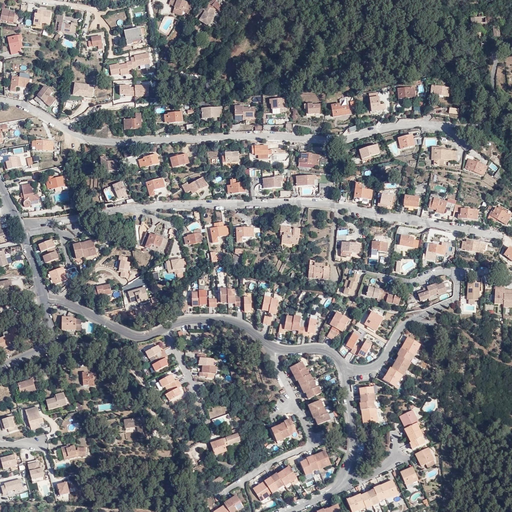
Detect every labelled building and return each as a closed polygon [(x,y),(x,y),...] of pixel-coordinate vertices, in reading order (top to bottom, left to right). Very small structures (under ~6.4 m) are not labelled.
[(183,12),(183,11),(184,8),(190,11),(192,5),(180,0),(170,0),(170,2),(173,2),(171,6),(175,7),(174,8),(183,12)] [(217,10),(221,13),(224,9),(216,2),(217,0),(210,0),(209,3),(210,3),(206,7),(217,10)] [(205,8),(204,9),(201,8),(196,16),(198,18),(200,14),(202,16),(202,17),(205,19),(203,22),(208,26),(214,18),(212,16),(214,13),(215,12),(205,8)] [(3,21),(15,23),(16,17),(16,14),(12,14),(12,12),(4,10),(3,21)] [(37,18),(35,18),(34,24),(41,26),(42,23),(50,24),(52,13),(39,11),(38,14),(37,18)] [(481,13),(476,13),(476,17),(477,22),(476,22),(476,29),(480,29),(480,22),(485,22),(485,16),(481,16),(481,13)] [(71,34),(72,25),(65,24),(63,24),(64,15),(57,15),(56,24),(55,31),(59,32),(71,34)] [(478,38),(486,37),(486,32),(480,29),(476,29),(476,22),(477,22),(476,17),(470,17),(471,33),(478,33),(478,38)] [(144,28),(125,32),(127,45),(133,44),(132,42),(143,40),(142,36),(145,35),(144,28)] [(20,52),(19,49),(17,41),(19,40),(22,39),(20,35),(7,38),(11,54),(20,52)] [(92,37),(92,41),(93,47),(99,46),(99,49),(104,48),(102,36),(92,37)] [(130,63),(109,66),(111,76),(128,74),(127,69),(150,65),(148,54),(130,57),(130,63)] [(59,85),(62,82),(56,77),(53,81),(59,85)] [(19,87),(30,88),(31,79),(13,78),(12,92),(18,92),(19,87)] [(93,97),(94,89),(89,89),(89,86),(73,85),(73,97),(93,97)] [(149,97),(149,86),(134,87),(134,98),(149,97)] [(434,95),(448,98),(449,89),(433,86),(432,91),(435,92),(434,95)] [(51,108),(57,100),(53,97),(52,98),(50,96),(53,93),(46,87),(38,98),(51,108)] [(119,97),(134,97),(134,88),(129,88),(129,87),(119,87),(119,97)] [(399,99),(415,98),(414,89),(400,89),(399,99)] [(372,112),(386,110),(386,105),(381,106),(379,98),(370,100),(372,112)] [(287,101),(269,100),(269,105),(272,105),(271,110),(287,110),(287,101)] [(333,117),(351,115),(349,107),(339,108),(339,104),(332,105),(333,117)] [(309,115),(320,114),(320,106),(313,106),(313,105),(305,105),(305,110),(309,110),(309,115)] [(203,118),(221,117),(220,111),(222,111),(222,108),(215,108),(215,107),(202,108),(203,118)] [(243,118),(255,118),(254,110),(242,109),(242,107),(235,107),(235,117),(243,116),(243,118)] [(183,121),(182,113),(170,114),(169,113),(165,114),(166,122),(169,121),(169,123),(183,121)] [(125,129),(142,128),(141,114),(135,114),(135,119),(124,119),(125,129)] [(402,149),(416,147),(414,137),(400,139),(402,149)] [(37,149),(53,150),(54,142),(37,141),(37,149)] [(372,157),(380,154),(377,146),(360,150),(364,164),(373,162),(372,157)] [(259,156),(269,156),(268,147),(252,147),(252,155),(256,155),(256,156),(259,156)] [(433,149),(432,161),(435,161),(435,165),(445,166),(445,161),(451,162),(451,163),(457,163),(457,152),(443,152),(443,149),(433,149)] [(173,167),(188,163),(186,154),(171,158),(173,167)] [(223,164),(239,163),(239,154),(224,154),(225,157),(223,157),(223,164)] [(289,154),(269,155),(270,166),(289,165),(289,154)] [(152,156),(145,157),(146,159),(141,160),(142,167),(147,165),(148,167),(160,164),(158,155),(152,156)] [(298,164),(319,166),(320,157),(302,155),(302,160),(299,160),(298,164)] [(102,171),(118,171),(118,161),(107,161),(107,157),(102,157),(102,171)] [(17,168),(17,167),(16,158),(9,159),(9,162),(7,162),(8,170),(17,168)] [(484,175),(488,166),(470,159),(466,169),(484,175)] [(494,176),(503,182),(499,168),(494,176)] [(42,183),(47,182),(49,189),(52,188),(65,185),(63,177),(54,179),(54,177),(41,177),(41,180),(42,183)] [(164,187),(162,178),(146,182),(150,196),(154,194),(153,190),(164,187)] [(192,195),(195,193),(200,190),(206,187),(202,178),(187,186),(186,184),(181,187),(185,195),(190,192),(192,195)] [(265,188),(282,187),(282,182),(284,182),(284,178),(264,179),(265,188)] [(296,188),(315,187),(315,182),(317,182),(316,178),(296,178),(296,188)] [(119,198),(128,195),(122,181),(113,185),(119,198)] [(245,194),(244,183),(230,184),(230,186),(227,186),(227,193),(231,193),(231,194),(245,194)] [(31,203),(31,202),(39,200),(38,195),(34,196),(32,185),(22,186),(24,193),(24,198),(25,204),(25,205),(26,205),(26,206),(27,206),(27,207),(28,207),(28,206),(29,206),(30,206),(30,205),(31,205),(31,204),(31,203)] [(356,199),(371,201),(372,191),(361,190),(362,185),(356,185),(356,199)] [(386,195),(380,193),(378,203),(387,205),(391,206),(393,197),(386,196),(386,195)] [(405,198),(404,206),(419,208),(420,199),(405,198)] [(454,212),(455,205),(429,198),(427,207),(437,210),(436,213),(443,215),(445,210),(454,212)] [(462,207),(455,205),(454,212),(459,214),(458,219),(478,220),(479,211),(461,210),(462,207)] [(489,216),(496,220),(507,225),(511,218),(493,208),(489,216)] [(200,211),(191,212),(193,221),(202,217),(200,211)] [(10,227),(2,230),(4,235),(5,237),(13,234),(10,227)] [(222,228),(209,229),(211,243),(217,243),(217,238),(228,237),(227,227),(222,228)] [(290,243),(290,245),(296,246),(299,231),(293,230),(293,231),(289,231),(290,229),(280,227),(279,233),(283,233),(282,237),(280,237),(280,242),(290,243)] [(253,237),(253,234),(253,229),(253,228),(236,229),(236,243),(242,243),(242,238),(253,237)] [(347,231),(337,231),(337,240),(347,240),(347,231)] [(190,244),(190,245),(193,244),(200,243),(203,243),(202,233),(188,236),(188,237),(185,238),(186,245),(190,244)] [(158,248),(162,239),(150,234),(144,247),(150,250),(151,245),(158,248)] [(400,245),(413,247),(414,238),(401,236),(400,245)] [(166,241),(162,239),(158,248),(163,250),(166,241)] [(84,256),(85,258),(91,256),(91,254),(97,252),(94,240),(88,242),(88,244),(81,246),(84,256)] [(40,245),(42,252),(47,250),(54,247),(52,241),(40,245)] [(479,253),(483,254),(484,248),(485,248),(486,243),(480,242),(480,243),(466,242),(466,243),(462,242),(462,249),(465,250),(465,252),(479,253)] [(81,246),(81,244),(74,245),(77,257),(84,256),(81,246)] [(342,253),(360,255),(360,246),(342,244),(342,253)] [(372,251),(387,252),(387,245),(372,244),(372,251)] [(425,256),(429,256),(430,254),(438,255),(446,256),(447,248),(428,244),(425,256)] [(58,258),(54,247),(47,250),(49,255),(44,256),(47,262),(58,258)] [(8,263),(5,255),(4,251),(0,252),(0,267),(8,265),(8,263)] [(211,262),(222,261),(221,256),(216,256),(216,253),(210,254),(211,262)] [(181,260),(178,260),(168,262),(165,262),(167,274),(174,273),(174,275),(181,274),(180,269),(183,269),(181,260)] [(314,278),(330,280),(331,268),(324,268),(325,264),(316,264),(316,261),(310,261),(310,272),(314,273),(314,278)] [(57,285),(69,281),(67,275),(65,275),(63,269),(52,273),(54,280),(55,280),(57,285)] [(352,283),(348,282),(346,281),(343,290),(345,290),(344,295),(353,298),(359,276),(354,274),(353,279),(352,283)] [(0,283),(0,293),(11,292),(14,291),(12,281),(0,283)] [(469,299),(475,299),(478,299),(479,283),(466,282),(466,294),(469,294),(469,299)] [(436,286),(435,284),(426,287),(427,290),(430,297),(438,294),(439,295),(447,292),(444,283),(438,285),(436,286)] [(97,298),(113,293),(110,284),(95,288),(97,298)] [(143,287),(127,293),(131,304),(136,302),(137,304),(148,300),(143,287)] [(366,297),(378,300),(379,297),(382,298),(385,288),(380,287),(380,290),(374,289),(368,288),(366,297)] [(420,302),(431,298),(430,297),(427,290),(426,287),(423,288),(423,290),(417,292),(420,302)] [(495,303),(503,304),(503,303),(503,300),(503,287),(496,287),(495,303)] [(382,298),(382,300),(386,301),(386,303),(397,306),(400,294),(395,293),(394,294),(388,293),(389,290),(385,288),(382,298)] [(208,289),(200,289),(200,290),(200,302),(204,302),(210,302),(210,306),(214,306),(214,298),(208,298),(208,289)] [(229,301),(229,303),(236,303),(236,306),(241,306),(241,298),(236,298),(236,289),(233,289),(229,289),(229,301)] [(192,304),(200,304),(200,302),(200,290),(192,290),(192,304)] [(475,302),(475,299),(469,299),(469,294),(466,294),(466,302),(475,302)] [(241,298),(241,306),(245,306),(245,310),(253,310),(253,296),(245,296),(245,298),(241,298)] [(273,302),(273,299),(266,298),(264,311),(271,312),(273,302)] [(271,312),(271,314),(278,315),(280,303),(277,303),(273,302),(271,312)] [(377,329),(384,318),(374,312),(367,323),(377,329)] [(297,313),(296,316),(296,318),(294,329),(297,330),(300,330),(299,334),(304,334),(306,327),(305,327),(307,318),(302,317),(303,314),(297,313)] [(339,327),(345,317),(339,313),(333,323),(339,327)] [(294,329),(296,318),(295,317),(288,316),(286,325),(282,324),(280,333),(285,333),(285,329),(293,331),(294,329)] [(349,319),(345,317),(339,327),(345,330),(351,320),(349,319)] [(62,329),(76,330),(76,320),(72,320),(68,320),(68,318),(63,318),(62,329)] [(306,327),(305,334),(309,335),(309,332),(317,333),(319,320),(311,319),(310,328),(306,327)] [(0,340),(4,350),(12,347),(11,344),(21,340),(18,333),(12,335),(10,336),(5,338),(0,340)] [(352,352),(355,355),(359,348),(356,345),(360,338),(354,334),(347,346),(353,350),(352,352)] [(401,349),(413,356),(420,344),(408,337),(401,349)] [(359,348),(355,355),(358,356),(359,354),(362,357),(365,358),(372,346),(366,343),(362,349),(359,348)] [(157,353),(158,357),(165,354),(163,349),(161,350),(157,344),(145,350),(149,357),(157,353)] [(399,357),(409,363),(412,359),(413,356),(401,349),(397,356),(399,357)] [(198,365),(202,365),(212,366),(213,359),(204,358),(204,353),(196,353),(196,358),(199,358),(199,361),(198,365)] [(165,354),(158,357),(160,360),(153,364),(155,370),(166,364),(165,361),(163,358),(166,357),(165,354)] [(395,363),(407,370),(411,364),(409,363),(399,357),(397,360),(395,363)] [(404,376),(407,370),(395,363),(394,366),(392,369),(402,375),(404,376)] [(294,376),(306,370),(303,364),(291,370),(294,376)] [(215,373),(216,367),(212,366),(202,365),(202,372),(199,372),(199,376),(207,376),(207,373),(215,373)] [(387,375),(398,381),(399,379),(402,375),(392,369),(390,368),(387,374),(387,375)] [(307,373),(306,370),(294,376),(297,384),(299,382),(309,378),(307,373)] [(95,386),(94,380),(94,373),(83,373),(84,385),(89,385),(89,386),(95,386)] [(170,383),(172,387),(179,383),(177,378),(174,380),(171,374),(160,380),(163,386),(170,383)] [(395,387),(399,381),(398,381),(387,375),(384,381),(395,387)] [(314,382),(311,376),(309,378),(299,382),(301,386),(302,389),(314,382)] [(36,393),(33,382),(18,386),(20,394),(25,393),(26,397),(36,393)] [(315,382),(314,382),(302,389),(305,395),(307,394),(316,389),(315,385),(316,385),(315,382)] [(179,383),(172,387),(173,389),(166,393),(167,396),(169,399),(181,393),(178,387),(181,386),(179,383)] [(319,388),(316,389),(307,394),(308,397),(310,400),(322,394),(319,388)] [(361,397),(374,395),(373,388),(360,389),(361,394),(361,397)] [(56,399),(54,400),(46,402),(48,411),(67,406),(63,394),(55,397),(56,399)] [(374,402),(375,402),(374,395),(361,397),(361,400),(362,404),(374,402)] [(312,413),(324,408),(321,401),(309,406),(312,413)] [(81,403),(75,404),(77,412),(83,410),(81,403)] [(360,405),(361,411),(363,411),(375,409),(374,406),(374,403),(360,405)] [(41,420),(37,408),(25,412),(29,425),(38,423),(38,425),(43,424),(42,419),(41,420)] [(324,408),(312,413),(314,419),(316,418),(326,414),(324,408)] [(378,423),(376,410),(363,412),(364,424),(378,423)] [(416,424),(419,423),(416,417),(414,418),(411,412),(400,417),(406,429),(416,424)] [(331,420),(329,415),(317,420),(319,425),(331,420)] [(14,417),(3,421),(6,430),(8,430),(9,434),(18,431),(14,417)] [(147,437),(145,417),(124,420),(125,427),(135,426),(138,428),(139,438),(147,437)] [(292,421),(286,423),(287,425),(291,436),(294,435),(297,434),(292,421)] [(408,437),(420,431),(418,427),(416,424),(406,429),(405,430),(408,437)] [(285,441),(292,438),(291,436),(287,425),(283,427),(280,428),(285,441)] [(224,445),(239,440),(237,433),(240,432),(239,427),(231,430),(233,434),(211,443),(216,455),(226,451),(224,445)] [(278,444),(281,442),(285,441),(280,428),(273,431),(278,444)] [(422,438),(423,437),(420,432),(417,434),(409,438),(411,443),(422,438)] [(425,444),(423,439),(420,440),(419,441),(411,445),(411,446),(413,450),(425,444)] [(69,449),(62,451),(65,458),(66,463),(71,461),(70,459),(74,458),(75,460),(79,459),(79,456),(83,456),(83,458),(87,458),(87,450),(79,450),(79,453),(77,453),(76,448),(72,449),(71,447),(68,447),(69,449)] [(433,454),(431,448),(419,454),(422,460),(420,460),(423,467),(428,465),(434,462),(431,455),(433,454)] [(65,458),(62,451),(55,452),(56,460),(65,458)] [(320,456),(315,458),(319,469),(319,470),(326,468),(325,466),(331,463),(327,451),(319,454),(320,456)] [(18,465),(15,455),(1,459),(4,469),(18,465)] [(319,470),(319,469),(315,458),(314,456),(307,459),(308,461),(313,472),(319,470)] [(39,461),(28,463),(29,469),(30,469),(40,467),(39,461)] [(306,476),(313,473),(313,472),(308,461),(304,462),(301,464),(306,476)] [(40,467),(30,469),(33,482),(46,480),(43,466),(40,467)] [(285,473),(294,485),(299,482),(291,469),(285,473)] [(415,483),(420,481),(415,469),(409,471),(409,469),(402,472),(407,484),(414,482),(415,483)] [(288,489),(294,485),(285,473),(280,476),(286,486),(288,489)] [(272,478),(280,491),(286,486),(280,476),(278,474),(272,478)] [(21,478),(4,482),(4,484),(1,484),(3,494),(8,493),(7,491),(15,489),(15,490),(23,489),(21,478)] [(274,495),(280,491),(272,478),(266,482),(267,485),(274,495)] [(382,489),(387,500),(399,495),(393,482),(387,485),(388,487),(382,489)] [(66,483),(57,485),(60,496),(69,494),(66,483)] [(268,498),(274,495),(267,485),(260,489),(259,487),(254,490),(260,501),(267,496),(268,498)] [(380,503),(387,500),(382,489),(381,487),(374,490),(375,491),(380,503)] [(374,508),(381,505),(380,503),(375,491),(372,493),(368,495),(374,508)] [(368,510),(374,508),(368,495),(365,496),(362,497),(367,509),(368,510)] [(361,511),(367,509),(362,497),(361,496),(355,499),(361,511)] [(236,497),(232,501),(238,511),(240,511),(242,511),(244,510),(236,497)] [(353,511),(359,511),(361,511),(355,499),(349,501),(353,511)] [(227,508),(229,511),(238,511),(232,501),(225,505),(226,506),(227,508)]
